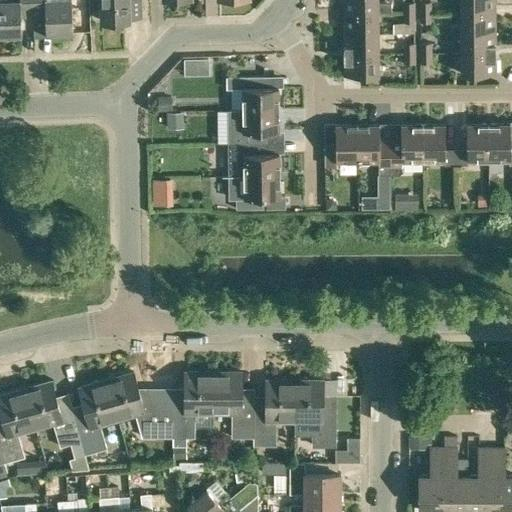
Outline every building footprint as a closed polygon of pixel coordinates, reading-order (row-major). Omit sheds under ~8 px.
[(33,16),(32,0),(0,0),(0,36),(22,36),(21,16),(33,16)] [(32,0),(33,16),(47,15),(48,34),(73,33),(71,0),(32,0)] [(100,0),(101,21),(129,20),(128,0),(100,0)] [(342,0),(343,13),(378,12),(377,0),(342,0)] [(459,0),(460,11),(495,11),(494,0),(459,0)] [(403,1),(403,12),(415,11),(415,1),(403,1)] [(420,1),(420,11),(431,11),(431,1),(420,1)] [(415,11),(403,12),(403,22),(393,22),(393,33),(415,33),(415,22),(415,11)] [(431,21),(431,11),(420,11),(420,21),(431,21)] [(460,32),(495,31),(495,11),(460,11),(460,32)] [(343,33),(378,33),(378,12),(343,13),(343,33)] [(460,52),(495,52),(495,31),(460,32),(460,52)] [(343,54),(378,53),(378,33),(343,33),(343,54)] [(404,52),(415,52),(415,42),(404,42),(404,52)] [(420,42),(420,52),(432,52),(432,42),(420,42)] [(416,63),(415,52),(404,52),(404,63),(416,63)] [(432,52),(420,52),(420,62),(432,62),(432,52)] [(461,73),(495,73),(495,52),(460,52),(461,73)] [(343,54),(343,74),(370,74),(370,83),(379,83),(379,74),(378,53),(343,54)] [(241,109),(278,109),(278,86),(264,87),(264,76),(227,76),(227,88),(240,88),(241,109)] [(157,111),(172,111),(172,96),(157,96),(157,111)] [(279,130),(278,109),(241,109),(227,110),(227,143),(266,142),(265,130),(279,130)] [(171,123),(186,122),(186,114),(171,114),(171,123)] [(511,163),(511,120),(510,120),(510,122),(489,123),(489,159),(509,159),(509,164),(511,163)] [(357,161),(357,124),(336,125),(335,122),(324,122),(325,165),(337,166),(337,161),(357,161)] [(468,159),(489,159),(489,123),(466,123),(467,148),(456,148),(456,164),(468,164),(468,159)] [(390,173),(390,149),(379,149),(379,124),(357,124),(357,161),(378,161),(378,165),(380,166),(380,173),(390,173)] [(402,160),(424,160),(423,124),(401,124),(401,149),(390,149),(390,173),(401,173),(401,165),(402,165),(402,160)] [(456,164),(456,148),(445,148),(444,124),(423,124),(424,160),(444,160),(444,164),(456,164)] [(227,176),(280,175),(279,152),(266,153),(266,142),(227,143),(227,176)] [(280,175),(227,176),(228,199),(235,198),(236,208),(286,207),(285,196),(280,196),(280,175)] [(173,192),(153,192),(153,204),(173,203),(173,192)] [(213,412),(213,371),(186,370),(186,399),(172,399),(172,436),(195,437),(196,412),(213,412)] [(254,407),(254,399),(242,399),(242,371),(213,371),(213,412),(233,412),(233,437),(254,438),(254,407)] [(172,436),(172,399),(141,399),(133,372),(106,379),(117,419),(135,414),(141,436),(172,436)] [(100,424),(117,419),(106,379),(80,387),(87,414),(76,417),(72,403),(71,404),(85,454),(107,448),(100,424)] [(295,421),(295,379),(266,379),(266,407),(254,407),(254,438),(254,446),(276,446),(276,421),(295,421)] [(295,379),(295,421),(313,421),(313,446),(336,446),(336,407),(323,407),(324,379),(295,379)] [(85,454),(71,404),(60,407),(52,380),(25,388),(36,428),(53,423),(60,447),(71,443),(75,457),(78,468),(88,464),(85,454)] [(18,432),(36,428),(25,388),(0,394),(0,404),(5,424),(0,425),(0,449),(4,463),(5,466),(13,463),(12,460),(25,457),(18,432)] [(426,444),(429,443),(429,435),(409,435),(409,449),(424,449),(424,444),(426,444)] [(444,435),(444,446),(454,446),(454,435),(444,435)] [(225,460),(229,456),(229,450),(225,446),(219,446),(215,450),(215,456),(219,460),(225,460)] [(444,505),(444,446),(430,446),(430,473),(420,473),(420,505),(414,505),(414,511),(441,511),(441,505),(444,505)] [(457,473),(457,446),(454,446),(444,446),(444,505),(467,505),(467,473),(457,473)] [(491,505),(491,446),(479,446),(479,473),(467,473),(467,505),(491,505)] [(491,446),(491,505),(493,505),(492,511),(511,511),(511,473),(504,473),(504,446),(491,446)] [(341,494),(341,472),(305,472),(305,462),(290,462),(289,493),(304,493),(304,494),(341,494)] [(191,490),(197,488),(200,482),(199,475),(194,471),(187,471),(182,475),(181,482),(185,488),(191,490)] [(234,511),(240,507),(258,491),(249,481),(231,497),(226,491),(216,499),(206,486),(186,503),(193,511),(216,511),(217,511),(218,511),(234,511)] [(110,511),(108,488),(108,486),(100,487),(101,497),(99,497),(100,511),(92,511),(110,511)] [(131,511),(131,509),(120,510),(119,495),(117,495),(116,488),(108,488),(110,511),(131,511)] [(131,509),(131,511),(152,511),(151,493),(141,494),(142,508),(131,509)] [(341,511),(341,494),(304,494),(304,505),(290,505),(290,511),(341,511)] [(78,511),(77,499),(67,500),(68,511),(78,511)] [(68,511),(67,500),(57,500),(58,511),(68,511)] [(36,511),(36,502),(25,503),(25,511),(36,511)]
